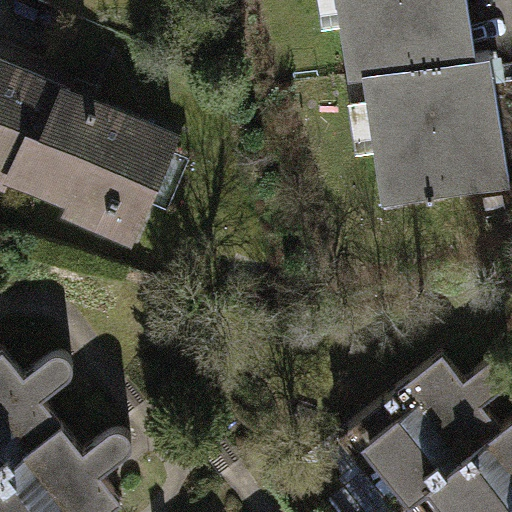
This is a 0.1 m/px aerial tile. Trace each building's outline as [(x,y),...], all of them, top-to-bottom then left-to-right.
[(364,71),(353,0),(318,0),(322,25),(343,22),(351,73),(364,71)] [(353,0),(364,71),(379,69),(477,53),(468,0),(353,0)] [(435,190),(510,178),(490,51),(477,53),(379,69),(399,196),(427,191),(428,196),(436,195),(435,190)] [(137,223),(176,135),(0,58),(0,163),(8,167),(74,195),(134,222),(137,223)] [(379,69),(364,71),(368,97),(349,100),(356,150),(377,147),(384,199),(399,196),(379,69)] [(0,184),(8,167),(0,163),(0,184)] [(127,240),(134,222),(74,195),(66,213),(127,240)] [(0,470),(64,421),(44,395),(72,374),(74,361),(70,352),(61,348),(53,349),(25,370),(4,342),(0,345),(0,470)] [(465,374),(444,347),(338,428),(399,508),(418,493),(416,492),(503,425),(502,423),(483,398),(510,377),(511,372),(511,360),(511,356),(501,352),(492,353),(465,374)] [(418,493),(432,511),(511,511),(511,415),(502,423),(503,425),(416,492),(418,493)] [(0,511),(103,511),(123,497),(103,470),(132,448),(132,437),(129,429),(121,424),(113,424),(84,447),(64,421),(0,470),(0,511)]
